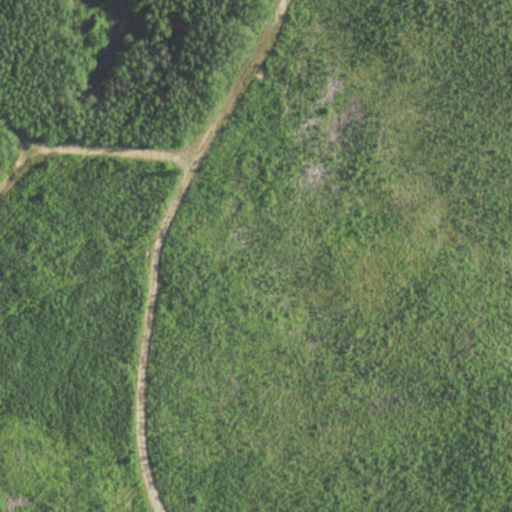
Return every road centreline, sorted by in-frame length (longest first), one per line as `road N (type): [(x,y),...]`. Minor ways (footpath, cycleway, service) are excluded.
road 1 (track): [(159,511),(138,425),(157,239),(284,0)]
road 2 (track): [(0,118),(28,147),(196,154)]
